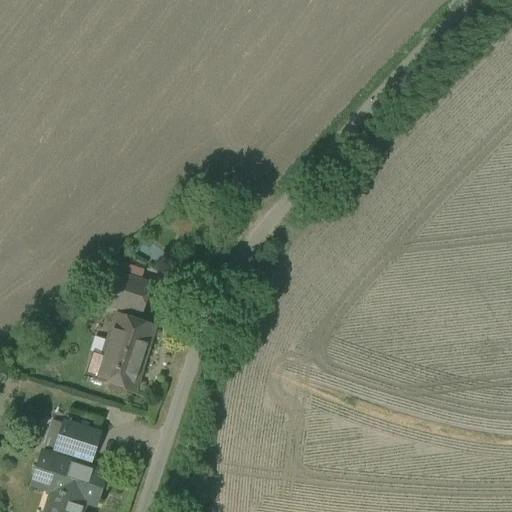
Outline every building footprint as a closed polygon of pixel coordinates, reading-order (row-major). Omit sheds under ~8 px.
[(143,272),(113,262),(110,265),(108,271),(139,281),(143,272)] [(139,281),(108,271),(98,301),(140,315),(149,284),(139,281)] [(154,327),(117,315),(103,357),(93,353),(86,375),(96,378),(96,379),(133,391),(135,384),(138,383),(141,373),(140,370),(154,327)] [(103,432),(63,419),(52,452),(91,465),(103,432)] [(106,474),(41,453),(31,484),(54,491),(47,511),(80,511),(85,501),(96,504),(106,474)]
